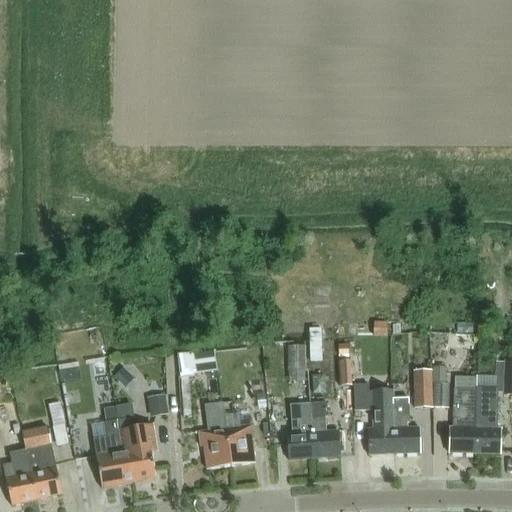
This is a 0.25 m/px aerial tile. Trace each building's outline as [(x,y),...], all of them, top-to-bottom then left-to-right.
[(458,324),(458,334),(473,334),(473,324),(458,324)] [(289,372),(305,372),(305,348),(289,348),(289,372)] [(351,361),(340,362),(342,387),(352,386),(351,361)] [(511,396),(511,362),(504,362),(503,396),(511,396)] [(123,370),(115,378),(124,386),(132,377),(123,370)] [(434,386),(446,386),(446,370),(434,370),(434,386)] [(433,372),(415,372),(415,409),(433,409),(433,372)] [(5,377),(3,386),(10,387),(11,379),(5,377)] [(395,456),(393,392),(373,393),(373,386),(359,386),(360,413),(375,412),(375,431),(368,431),(369,456),(395,456)] [(448,386),(446,386),(434,386),(435,409),(449,409),(448,386)] [(475,455),(477,391),(454,390),(453,429),(450,429),(449,455),(475,455)] [(501,456),(502,431),(496,430),(497,414),(497,391),(477,391),(475,455),(501,456)] [(393,392),(395,456),(421,455),(420,430),(408,430),(408,424),(410,424),(410,400),(394,400),(393,392)] [(314,404),(311,404),(315,460),(341,458),(339,433),(328,434),(327,419),(329,419),(327,393),(313,394),(314,404)] [(151,418),(168,415),(165,396),(148,399),(151,418)] [(59,403),(48,406),(53,427),(63,425),(59,403)] [(293,436),(287,437),(289,462),(315,460),(311,404),(291,406),(293,436)] [(234,405),(223,406),(224,416),(225,416),(235,415),(234,405)] [(210,432),(199,434),(201,449),(204,448),(207,471),(231,468),(225,420),(224,416),(223,406),(207,409),(210,432)] [(226,420),(225,420),(231,468),(255,465),(252,442),(255,442),(253,427),(242,428),(240,414),(235,415),(225,416),(226,420)] [(118,421),(129,485),(156,481),(151,449),(157,448),(153,427),(134,430),(132,418),(118,421)] [(110,440),(94,442),(96,457),(102,490),(129,485),(118,421),(106,423),(110,440)] [(62,496),(55,462),(48,429),(22,434),(37,502),(62,496)] [(12,463),(2,465),(4,472),(11,507),(37,502),(31,475),(26,453),(25,450),(24,450),(11,452),(14,462),(12,463)]
